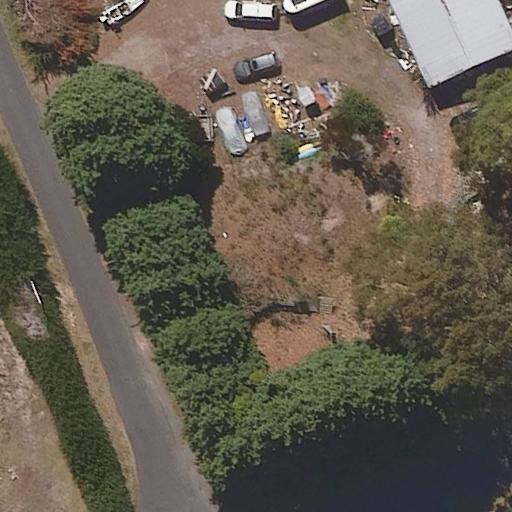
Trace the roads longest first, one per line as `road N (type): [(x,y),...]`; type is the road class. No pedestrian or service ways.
road 1 (residential): [(184,511),(0,61)]
road 2 (residential): [(367,511),(511,453)]
